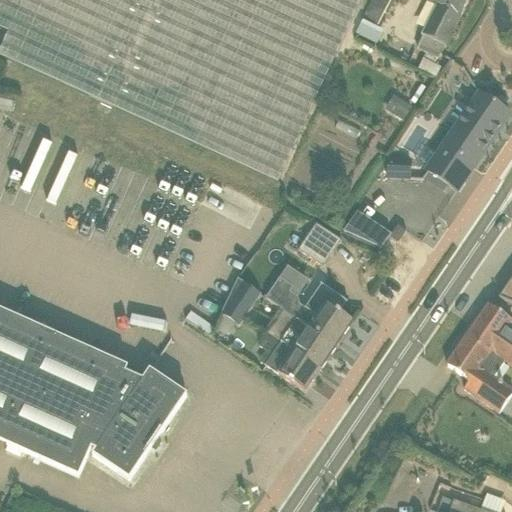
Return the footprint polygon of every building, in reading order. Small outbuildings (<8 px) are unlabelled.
[(0,0),(0,29),(8,33),(0,50),(0,57),(279,185),(361,0),(0,0)] [(372,0),(362,21),(378,29),(391,0),(372,0)] [(470,0),(427,0),(427,2),(437,7),(423,37),(446,48),(470,0)] [(509,116),(480,96),(427,173),(456,193),(509,116)] [(383,249),(392,229),(354,214),(346,234),(383,249)] [(316,226),(299,252),(324,269),(341,242),(316,226)] [(398,227),(390,239),(398,245),(406,233),(398,227)] [(511,279),(498,299),(511,305),(511,279)] [(230,298),(250,312),(261,296),(238,281),(230,298)] [(353,324),(339,314),(346,304),(347,304),(347,303),(321,285),(320,286),(321,287),(305,310),(291,301),(284,313),(337,348),(353,324)] [(511,323),(489,306),(474,327),(498,343),(497,345),(510,353),(511,352),(511,323)] [(264,334),(268,336),(321,372),(337,348),(284,313),(280,310),(264,334)] [(94,452),(92,457),(129,482),(187,397),(149,372),(142,382),(126,375),(128,369),(0,311),(0,443),(29,457),(79,479),(91,451),(94,452)] [(465,392),(489,409),(499,416),(505,408),(511,397),(511,394),(488,378),(500,360),(511,368),(511,352),(510,353),(497,345),(498,343),(474,327),(447,367),(470,384),(465,392)] [(261,365),(305,395),(321,372),(268,336),(263,343),(260,348),(268,354),(261,365)] [(481,507),(494,511),(500,511),(505,501),(486,494),(481,507)] [(453,502),(449,511),(479,511),(480,511),(453,502)]
